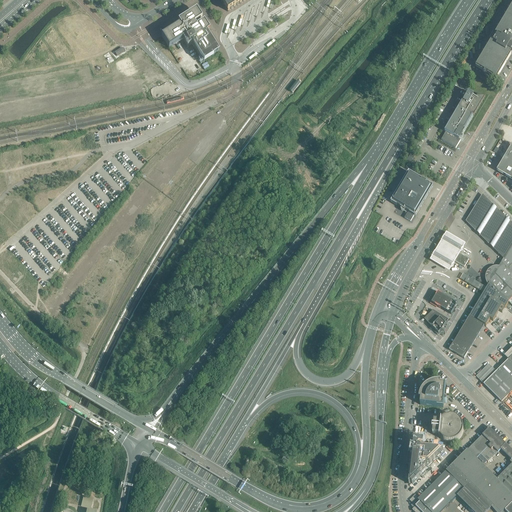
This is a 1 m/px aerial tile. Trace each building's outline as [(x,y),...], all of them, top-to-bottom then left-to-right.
[(219,0),(227,12),(245,0),(219,0)] [(169,48),(185,38),(189,44),(191,43),(203,62),(219,53),(206,33),(209,31),(204,22),(201,24),(199,21),(202,19),(196,10),(178,22),(179,24),(161,36),(163,39),(166,44),(169,48)] [(511,12),(504,24),(503,24),(496,36),(494,35),(490,41),(492,43),(477,67),(490,75),(495,78),(511,49),(511,12)] [(290,91),(292,93),(300,83),(297,81),(290,91)] [(466,94),(467,94),(468,94),(469,93),(461,89),(458,94),(464,97),(466,94)] [(467,94),(468,95),(467,96),(466,95),(465,98),(445,132),(446,132),(442,140),(455,148),(456,148),(460,140),(459,139),(464,130),(472,116),(474,117),(485,97),(477,97),(477,98),(476,99),(473,98),(474,96),(469,93),(468,94),(467,94)] [(511,145),(497,171),(511,179),(511,145)] [(408,212),(405,218),(411,222),(417,211),(417,210),(431,186),(410,173),(409,173),(392,202),(397,206),(398,205),(406,210),(406,211),(408,212)] [(511,224),(483,196),(467,222),(504,258),(511,245),(511,224)] [(465,243),(447,233),(431,261),(449,272),(455,261),(459,254),(465,243)] [(511,273),(511,245),(504,258),(502,263),(511,273)] [(455,261),(455,262),(464,267),(469,259),(459,254),(455,261)] [(497,271),(496,271),(495,274),(492,279),(504,291),(511,298),(511,297),(511,273),(502,263),(499,267),(497,271)] [(499,311),(502,313),(508,302),(489,283),(470,316),(484,325),(486,326),(490,319),(493,321),(499,311)] [(438,293),(432,304),(435,306),(434,307),(436,308),(437,307),(451,315),(457,305),(456,304),(456,303),(454,302),(454,303),(446,298),(446,297),(444,296),(444,297),(438,293)] [(433,311),(424,320),(433,329),(432,330),(437,336),(442,331),(448,321),(433,311)] [(464,359),(484,325),(470,316),(449,350),(464,359)] [(477,378),(502,402),(511,391),(511,363),(508,360),(496,372),(490,365),(477,378)] [(422,391),(421,392),(421,393),(420,394),(420,395),(420,396),(419,397),(419,398),(419,399),(421,400),(420,405),(443,407),(444,403),(446,403),(447,402),(447,401),(446,400),(444,400),(446,384),(441,384),(441,382),(440,382),(439,382),(438,382),(437,382),(435,382),(434,382),(433,382),(432,383),(431,383),(430,384),(429,384),(428,385),(427,385),(426,386),(425,387),(424,388),(423,389),(423,390),(422,390),(422,391)] [(434,421),(434,426),(433,426),(434,426),(433,429),(432,429),(433,429),(433,434),(440,435),(439,437),(440,437),(441,438),(442,439),(443,440),(444,440),(444,441),(446,441),(447,442),(448,442),(449,442),(450,442),(451,442),(452,442),(453,442),(454,442),(455,442),(456,441),(457,441),(457,440),(459,440),(459,439),(460,438),(461,437),(462,436),(462,435),(463,434),(463,433),(463,432),(463,431),(463,430),(463,429),(463,428),(463,427),(463,426),(463,425),(462,424),(462,423),(461,422),(460,421),(459,420),(458,419),(457,419),(456,418),(455,418),(454,417),(453,417),(452,417),(451,417),(450,417),(448,417),(447,417),(446,417),(446,418),(445,418),(444,418),(444,419),(443,419),(442,420),(441,420),(441,422),(434,421)] [(489,429),(468,451),(476,459),(480,455),(482,457),(487,461),(488,462),(496,454),(497,454),(501,450),(511,460),(511,459),(511,450),(490,428),(489,429)] [(418,450),(418,447),(413,446),(413,452),(414,452),(413,454),(412,454),(409,484),(426,467),(427,463),(430,464),(442,452),(443,450),(421,447),(420,450),(418,450)] [(503,511),(511,503),(511,495),(497,479),(476,459),(468,451),(467,450),(419,499),(418,498),(411,505),(414,508),(412,510),(414,511),(441,511),(457,497),(472,511),(487,511),(491,508),(491,509),(494,511),(503,511)] [(511,463),(511,464),(497,479),(511,495),(511,459),(511,460),(510,462),(511,463)] [(415,494),(410,500),(412,503),(418,497),(415,494)] [(511,511),(511,503),(503,511),(511,511)]
